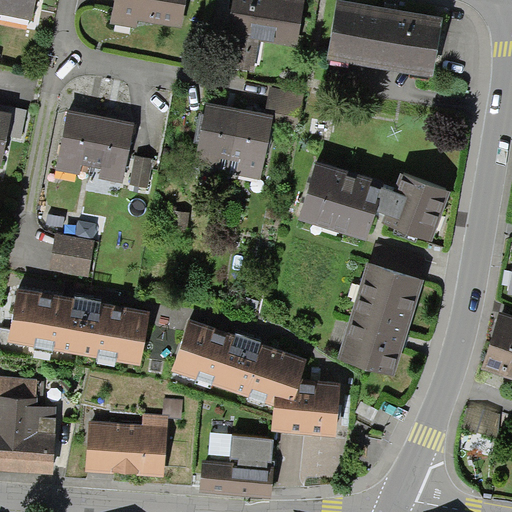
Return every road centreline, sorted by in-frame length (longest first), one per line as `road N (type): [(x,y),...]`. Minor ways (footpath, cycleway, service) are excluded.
road 1 (residential): [(511,46),(461,341),(400,494)]
road 2 (residential): [(0,492),(250,511)]
